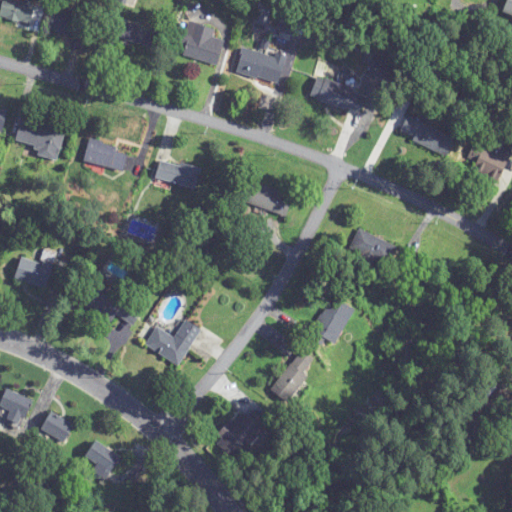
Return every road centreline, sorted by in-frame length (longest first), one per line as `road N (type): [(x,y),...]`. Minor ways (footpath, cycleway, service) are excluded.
road 1 (residential): [(511,250),(347,168),(0,60)]
road 2 (residential): [(347,168),(236,350),(162,430)]
road 3 (residential): [(229,511),(162,430),(124,399),(0,335)]
